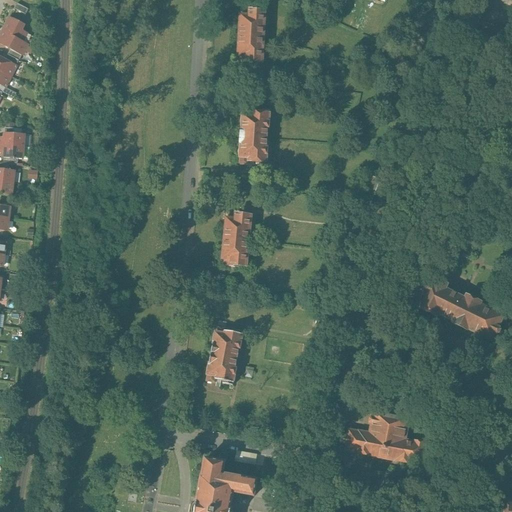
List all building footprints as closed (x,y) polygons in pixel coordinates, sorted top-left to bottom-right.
[(28,9),(17,3),(14,9),(26,15),(28,9)] [(263,10),(250,9),(250,11),(240,10),(239,26),(242,26),(242,36),(262,38),(263,28),(265,28),(266,14),(263,13),(263,10)] [(24,25),(10,18),(2,32),(27,45),(27,44),(22,41),(27,33),(21,30),(24,25)] [(463,24),(458,36),(466,40),(471,28),(463,24)] [(502,41),(471,28),(466,40),(497,53),(502,41)] [(27,45),(2,32),(0,36),(0,44),(10,49),(22,55),(27,45)] [(262,38),(242,36),(241,46),(238,46),(237,60),(246,60),(246,63),(258,64),(258,61),(263,61),(264,48),(262,48),(262,38)] [(22,55),(10,49),(7,55),(19,61),(22,55)] [(19,61),(7,55),(5,60),(16,66),(19,61)] [(5,60),(0,57),(0,71),(11,77),(16,66),(5,60)] [(11,77),(0,71),(0,84),(5,87),(11,77)] [(257,112),(253,111),(254,109),(242,108),(241,114),(239,116),(238,119),(238,122),(240,124),(238,138),(264,140),(266,127),(267,127),(269,111),(257,109),(257,112)] [(13,135),(5,134),(4,138),(0,138),(0,145),(24,147),(25,135),(13,135)] [(264,140),(238,138),(237,148),(235,149),(234,150),(234,152),(234,154),(235,155),(236,156),(235,162),(247,164),(248,161),(253,162),(252,164),(263,166),(265,152),(263,151),(264,140)] [(24,147),(0,145),(0,153),(3,153),(3,158),(18,159),(23,159),(24,147)] [(18,159),(3,158),(2,164),(5,165),(17,166),(18,159)] [(4,170),(0,169),(0,181),(13,184),(15,172),(4,170)] [(380,179),(369,175),(358,204),(369,208),(380,179)] [(12,196),(13,184),(0,181),(0,194),(1,194),(12,196)] [(0,206),(0,218),(9,220),(10,208),(0,206)] [(247,213),(226,211),(226,216),(224,216),(222,223),(225,224),(223,237),(245,240),(246,229),(249,230),(250,216),(247,215),(247,213)] [(9,220),(0,218),(0,230),(7,231),(9,220)] [(359,236),(345,231),(336,255),(350,260),(359,236)] [(245,240),(223,237),(222,247),(219,247),(218,256),(220,256),(219,262),(240,265),(241,263),(244,263),(246,250),(244,250),(245,240)] [(463,298),(443,288),(445,285),(437,281),(437,283),(431,281),(430,283),(420,278),(407,305),(435,319),(436,316),(452,324),(452,325),(466,332),(467,330),(489,340),(492,333),(495,334),(498,328),(495,327),(501,315),(478,304),(479,301),(465,295),(463,298)] [(328,284),(317,313),(328,317),(339,288),(328,284)] [(228,326),(213,323),(211,333),(210,333),(209,333),(208,334),(207,336),(208,338),(210,339),(208,351),(233,356),(235,349),(237,349),(241,328),(232,327),(231,330),(227,329),(228,326)] [(233,356),(208,351),(205,361),(204,361),(203,362),(202,363),(202,365),(202,366),(203,367),(204,368),(202,378),(217,381),(217,378),(221,379),(220,382),(229,384),(233,366),(231,366),(233,356)] [(383,415),(372,413),(371,419),(368,419),(367,425),(369,425),(367,436),(355,433),(355,437),(344,435),(343,438),(342,438),(340,448),(342,448),(341,452),(351,454),(351,456),(369,459),(369,457),(382,460),(392,462),(392,464),(408,467),(409,465),(420,467),(424,445),(415,444),(414,445),(403,443),(408,419),(397,418),(396,426),(381,423),(383,415)] [(236,462),(257,463),(257,452),(236,452),(236,462)] [(224,463),(205,459),(197,500),(190,502),(190,507),(189,511),(231,511),(231,508),(234,492),(254,496),(255,488),(257,481),(222,474),(224,463)] [(511,511),(511,501),(500,500),(499,511),(511,511)]
